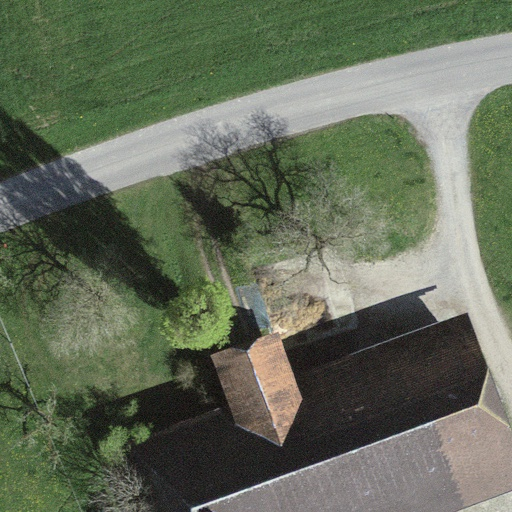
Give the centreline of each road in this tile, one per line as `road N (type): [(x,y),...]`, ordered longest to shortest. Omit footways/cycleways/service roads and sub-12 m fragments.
road 1 (unclassified): [(0,206),(215,127),(511,58)]
road 2 (track): [(433,71),(460,266),(511,353)]
